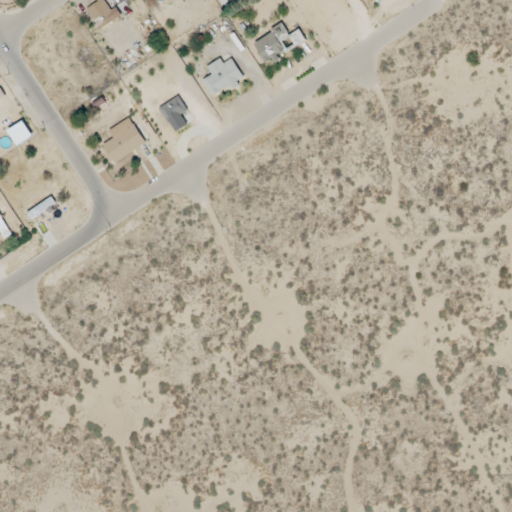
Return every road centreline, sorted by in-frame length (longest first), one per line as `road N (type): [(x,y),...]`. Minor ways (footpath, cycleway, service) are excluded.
road 1 (residential): [(169,159),(418,0)]
road 2 (residential): [(0,43),(107,202)]
road 3 (residential): [(0,273),(107,202)]
